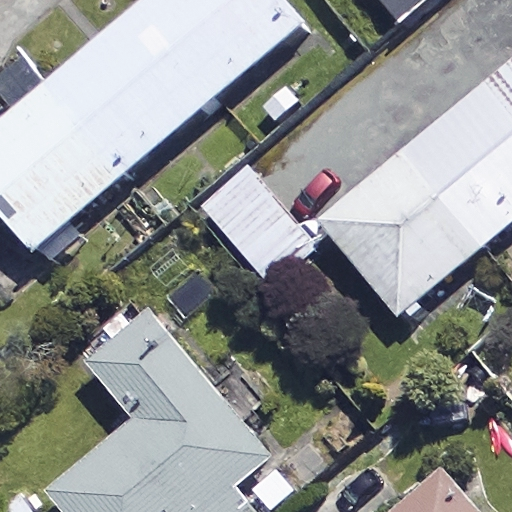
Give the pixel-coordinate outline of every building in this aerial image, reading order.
[(323,34),(293,0),(175,0),(45,111),(39,104),(0,137),(0,200),(53,263),(323,34)] [(451,0),(388,0),(415,31),(451,0)] [(511,247),(511,87),(338,233),(417,327),(511,247)] [(331,255),(259,173),(213,213),(285,296),(331,255)] [(288,465),(169,321),(105,374),(152,431),(67,502),(74,511),(265,511),(251,495),(288,465)] [(482,511),(457,483),(424,511),(482,511)] [(41,511),(30,500),(17,511),(41,511)]
